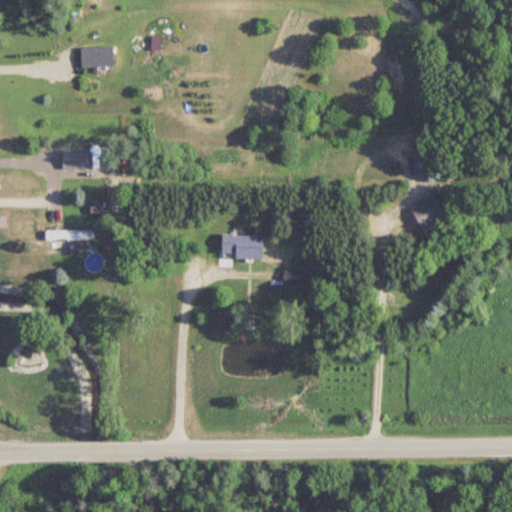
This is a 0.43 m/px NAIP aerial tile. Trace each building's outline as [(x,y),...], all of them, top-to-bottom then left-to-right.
[(115,48),(82,48),(82,68),(115,68),(115,48)] [(63,170),(89,170),(89,150),(63,150),(63,170)] [(412,174),(431,174),(431,158),(412,158),(412,174)] [(412,210),(425,232),(447,219),(434,197),(412,210)] [(93,231),(46,231),(46,241),(68,241),(68,247),(93,247),(93,231)] [(263,236),(222,236),(222,259),(263,259),(263,236)] [(307,287),(307,269),(284,269),(284,287),(307,287)]
